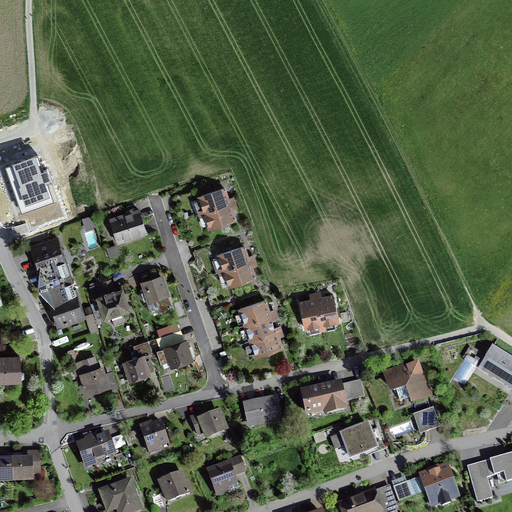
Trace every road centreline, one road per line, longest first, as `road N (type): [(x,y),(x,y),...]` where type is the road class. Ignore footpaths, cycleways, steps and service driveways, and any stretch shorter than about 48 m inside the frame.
road 1 (residential): [(50,433),(43,340),(3,243),(34,173),(28,0)]
road 2 (track): [(487,326),(324,0)]
road 3 (residential): [(218,390),(487,326),(511,341)]
road 4 (residential): [(264,511),(429,451),(511,433)]
road 5 (residential): [(218,390),(152,195)]
road 6 (residential): [(50,433),(218,390)]
